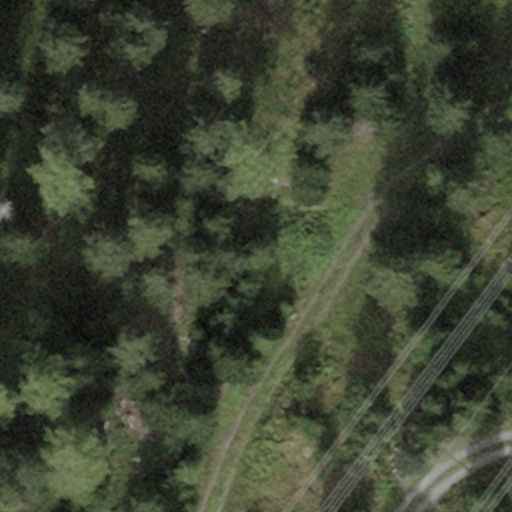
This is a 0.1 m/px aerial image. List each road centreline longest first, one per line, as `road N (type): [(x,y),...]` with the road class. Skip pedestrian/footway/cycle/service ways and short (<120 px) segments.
road 1 (track): [(210,511),(245,428),(383,206),(447,143),(511,105)]
road 2 (track): [(415,511),(460,467),(511,444)]
